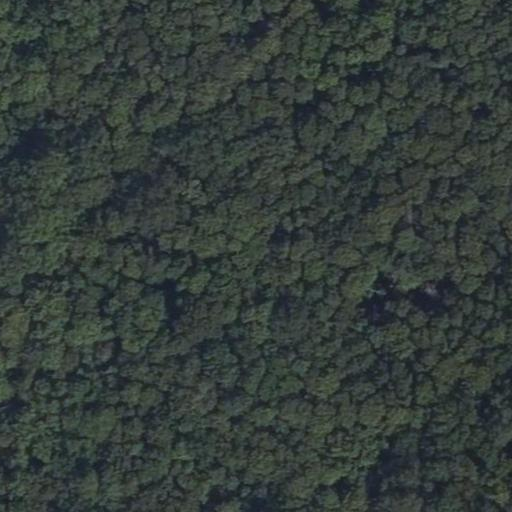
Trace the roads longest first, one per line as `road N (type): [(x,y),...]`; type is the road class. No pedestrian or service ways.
road 1 (track): [(284,0),(169,83),(0,159)]
road 2 (track): [(388,0),(511,135)]
